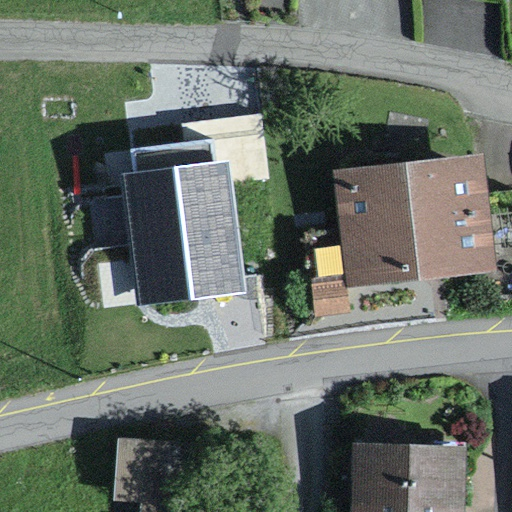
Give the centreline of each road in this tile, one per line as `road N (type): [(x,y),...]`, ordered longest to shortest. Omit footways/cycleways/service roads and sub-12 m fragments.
road 1 (residential): [(511,350),(357,360),(0,429)]
road 2 (residential): [(511,93),(281,53),(0,48)]
